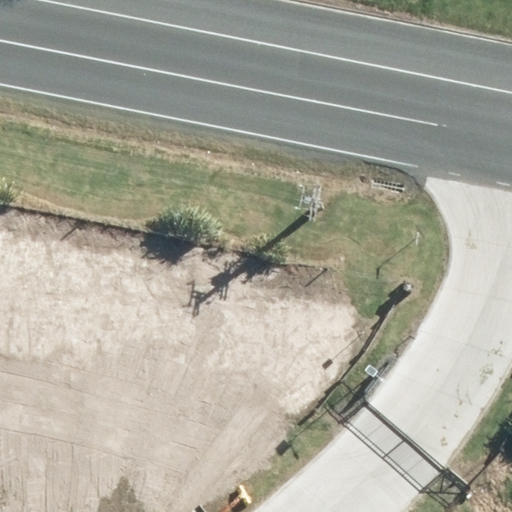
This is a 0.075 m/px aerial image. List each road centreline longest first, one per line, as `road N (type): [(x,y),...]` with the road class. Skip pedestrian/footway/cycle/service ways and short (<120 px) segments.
road 1 (tertiary): [(0,37),(511,138)]
road 2 (residential): [(511,237),(499,276),(408,435),(330,511)]
